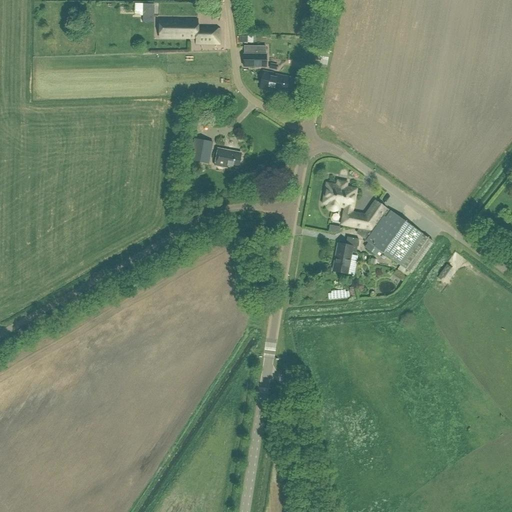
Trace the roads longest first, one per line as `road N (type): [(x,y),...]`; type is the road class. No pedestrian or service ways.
road 1 (unclassified): [(291,210),(233,207),(208,216),(0,335)]
road 2 (unclassified): [(307,136),(511,274)]
road 3 (unclassified): [(227,0),(239,87),(307,136)]
road 4 (tertiary): [(266,374),(291,210)]
road 5 (unclassified): [(317,511),(291,388),(266,374)]
road 6 (tertiary): [(245,511),(266,374)]
road 7 (tertiary): [(307,136),(333,0)]
